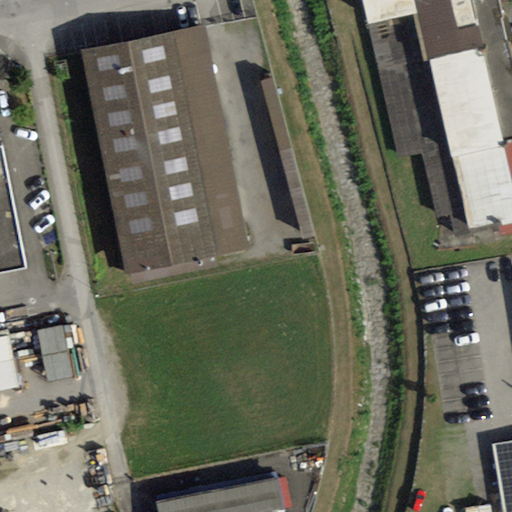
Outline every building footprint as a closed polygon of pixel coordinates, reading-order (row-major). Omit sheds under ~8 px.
[(511,234),(511,65),(497,0),(364,0),(401,158),(422,153),(437,220),(451,217),(456,239),(498,230),(500,237),(511,234)] [(80,51),(126,274),(248,250),(205,25),(80,51)] [(0,273),(26,268),(2,147),(0,147),(0,273)] [(50,376),(74,373),(68,323),(43,327),(50,376)] [(0,339),(0,385),(9,384),(0,339)] [(511,511),(511,440),(492,444),(503,511),(511,511)] [(156,505),(157,511),(282,511),(282,507),(288,506),(283,480),(156,505)]
